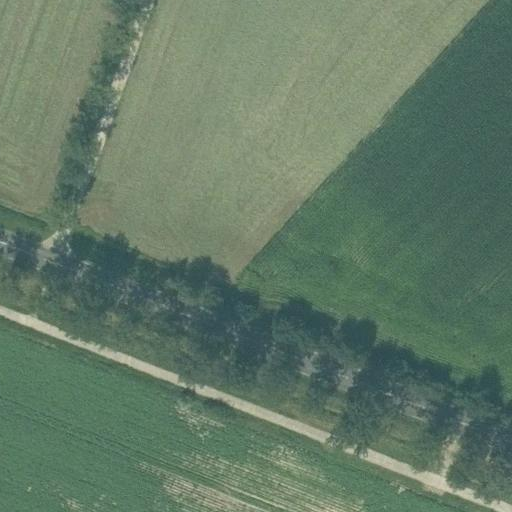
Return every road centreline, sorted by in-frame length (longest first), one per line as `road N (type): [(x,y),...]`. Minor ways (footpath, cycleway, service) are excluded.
road 1 (tertiary): [(511,440),(0,239)]
road 2 (unknown): [(62,264),(148,0)]
